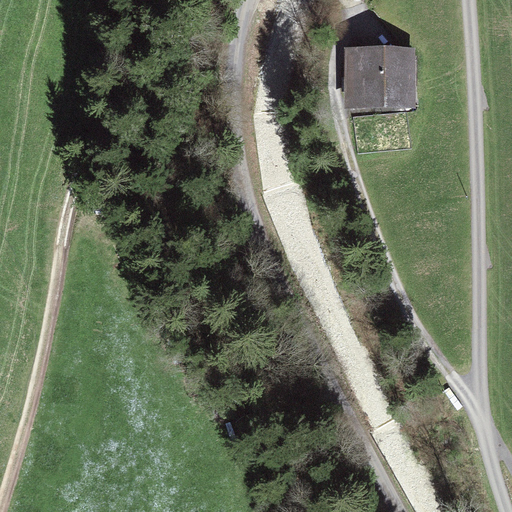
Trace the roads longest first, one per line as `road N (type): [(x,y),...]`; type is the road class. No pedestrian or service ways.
road 1 (unclassified): [(248,0),(234,93),(262,238),(399,511)]
road 2 (track): [(150,0),(74,205),(32,415),(3,511)]
road 3 (track): [(506,511),(476,412),(469,0)]
road 4 (track): [(476,412),(402,298),(345,144),(336,75),(346,0)]
